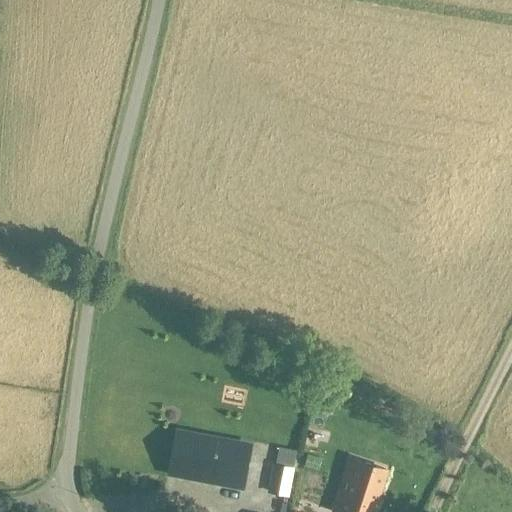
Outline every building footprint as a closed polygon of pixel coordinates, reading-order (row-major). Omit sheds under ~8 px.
[(373,415),(379,403),(357,392),(351,404),(373,415)] [(357,447),(374,448),(375,421),(358,420),(357,447)] [(205,478),(206,470),(218,473),(217,481),(243,486),(250,449),(181,436),(174,472),(205,478)] [(333,511),(372,511),(386,470),(351,458),(333,511)] [(294,469),(275,465),(269,493),(289,496),(294,469)]
